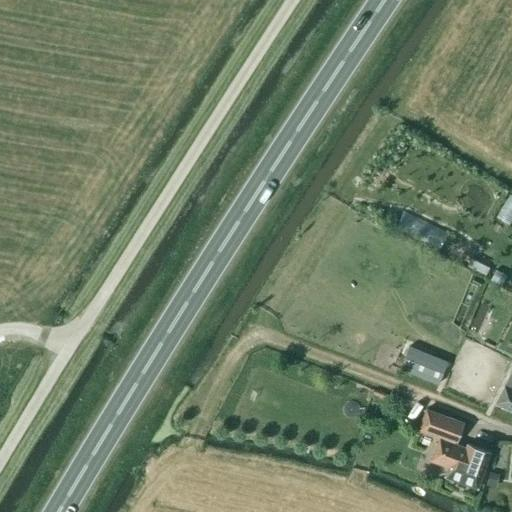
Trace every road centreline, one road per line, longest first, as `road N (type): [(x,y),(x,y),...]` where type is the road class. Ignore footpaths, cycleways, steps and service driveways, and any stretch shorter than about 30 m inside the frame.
road 1 (trunk): [(58,511),(384,0)]
road 2 (unclassified): [(66,349),(293,0)]
road 3 (residential): [(511,433),(257,335),(215,382)]
road 4 (unclassified): [(0,462),(66,349)]
